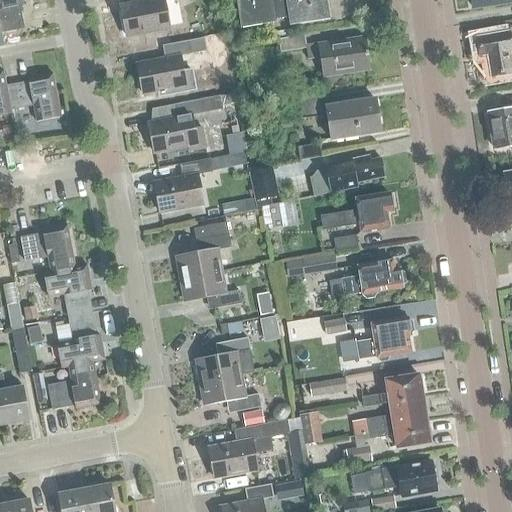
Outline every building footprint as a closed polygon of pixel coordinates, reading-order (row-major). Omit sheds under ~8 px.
[(0,0),(0,33),(22,29),(18,6),(23,5),(21,0),(0,0)] [(120,6),(126,38),(167,30),(161,0),(146,0),(147,1),(120,6)] [(236,0),(241,30),(277,24),(276,20),(288,18),(289,27),(329,20),(325,0),(236,0)] [(511,0),(470,0),(472,8),(511,1),(511,0)] [(481,37),(477,44),(479,53),(482,57),(487,57),(490,56),(490,60),(488,61),(491,78),(511,74),(511,30),(508,31),(509,32),(481,37)] [(221,36),(203,39),(206,52),(224,48),(221,36)] [(281,53),(306,49),(307,60),(320,58),(324,78),(370,71),(365,40),(319,48),(318,44),(307,46),(306,37),(279,42),(281,53)] [(164,59),(137,64),(143,96),(158,93),(159,97),(194,90),(191,72),(181,73),(178,57),(190,55),(206,52),(203,39),(188,42),(162,47),(164,59)] [(0,115),(10,114),(9,110),(5,86),(2,71),(0,70),(0,115)] [(27,82),(5,86),(9,110),(32,105),(35,121),(59,117),(51,74),(26,78),(27,82)] [(327,116),(331,141),(380,133),(375,100),(326,107),(324,95),(298,99),(301,120),(327,116)] [(218,98),(174,107),(176,118),(148,124),(154,155),(187,149),(188,151),(207,147),(203,126),(192,128),(190,116),(221,110),(218,98)] [(511,109),(488,114),(494,148),(510,146),(511,152),(511,151),(511,109)] [(298,150),(300,161),(321,157),(319,145),(298,150)] [(381,164),(380,159),(370,161),(369,156),(323,165),(325,174),(308,177),(312,195),(355,187),(354,183),(383,177),(382,172),(384,171),(382,165),(381,164)] [(154,183),(160,214),(202,206),(196,175),(211,173),(209,160),(179,165),(181,178),(154,183)] [(249,173),(255,202),(269,199),(278,197),(272,168),(249,173)] [(511,172),(506,174),(501,181),(502,190),(510,196),(511,205),(511,172)] [(357,211),(320,217),(321,218),(323,232),(359,225),(361,232),(389,228),(386,213),(391,212),(390,207),(392,206),(391,198),(389,198),(388,193),(355,199),(357,211)] [(271,205),(268,206),(272,229),(282,227),(278,204),(271,205)] [(176,257),(180,279),(220,272),(216,250),(229,247),(226,223),(193,229),(195,241),(201,240),(204,252),(176,257)] [(48,256),(51,270),(51,271),(75,266),(67,225),(43,229),(44,233),(21,237),(25,260),(48,256)] [(334,240),(336,252),(358,249),(356,236),(334,240)] [(302,261),(304,276),(337,271),(334,255),(302,261)] [(302,261),(284,263),(287,279),(304,276),(302,261)] [(359,276),(341,280),(344,296),(361,293),(366,298),(373,296),(375,292),(400,288),(400,286),(405,282),(404,273),(398,272),(397,269),(394,270),(392,261),(357,267),(359,276)] [(64,293),(68,316),(92,312),(87,288),(91,288),(86,263),(75,266),(51,271),(51,270),(44,272),(49,296),(64,293)] [(220,272),(180,279),(184,302),(213,296),(215,308),(240,303),(238,291),(224,294),(220,272)] [(6,305),(11,329),(23,326),(19,303),(6,305)] [(272,315),(270,305),(261,307),(258,310),(260,317),(272,315)] [(36,307),(23,309),(25,322),(38,320),(36,307)] [(62,367),(68,366),(68,365),(94,360),(94,361),(105,359),(100,334),(96,335),(92,312),(68,316),(72,339),(57,342),(62,367)] [(261,330),(276,327),(275,317),(259,320),(261,330)] [(373,339),(356,342),(359,360),(375,357),(381,362),(388,361),(390,356),(411,353),(408,336),(410,336),(410,332),(414,330),(412,322),(407,321),(406,318),(371,324),(373,339)] [(324,323),(326,336),(346,333),(344,320),(324,323)] [(20,373),(31,370),(23,326),(11,328),(20,373)] [(27,330),(30,345),(42,343),(39,327),(27,330)] [(196,360),(200,383),(240,376),(254,373),(247,338),(221,343),(223,355),(196,360)] [(68,365),(68,366),(71,380),(48,385),(52,408),(75,404),(76,408),(102,403),(94,361),(94,360),(68,365)] [(22,389),(6,392),(2,374),(0,374),(0,411),(3,426),(28,421),(22,389)] [(363,408),(390,403),(422,397),(418,375),(387,381),(389,393),(361,398),(363,408)] [(240,376),(200,383),(204,406),(232,400),(235,412),(260,408),(258,395),(244,397),(240,376)] [(309,385),(311,398),(346,392),(344,379),(309,385)] [(44,389),(35,391),(37,403),(46,401),(44,389)] [(365,421),(367,430),(426,420),(422,397),(390,403),(392,416),(365,421)] [(278,420),(283,419),(288,412),(288,407),(284,404),(279,405),(273,412),(274,417),(278,420)] [(244,427),(263,423),(261,411),(242,415),(244,427)] [(302,415),(307,444),(321,442),(316,412),(302,415)] [(367,430),(368,434),(368,439),(396,434),(398,448),(430,442),(426,420),(367,430)] [(209,448),(215,479),(256,471),(253,455),(272,451),(270,437),(289,434),(287,421),(233,430),(236,443),(209,448)] [(372,462),(369,447),(346,451),(348,467),(372,462)] [(436,488),(438,485),(437,477),(434,475),(432,464),(402,470),(402,468),(356,477),(359,495),(399,488),(400,498),(437,491),(436,488)] [(302,493),(300,481),(288,484),(290,495),(302,493)] [(220,507),(220,511),(263,511),(261,500),(273,497),(270,485),(245,490),(247,502),(220,507)] [(83,492),(86,511),(113,511),(108,486),(83,492)] [(57,497),(60,511),(86,511),(83,492),(57,497)] [(370,502),(371,511),(387,511),(395,511),(393,498),(370,502)] [(29,511),(28,502),(2,507),(3,511),(29,511)] [(369,511),(368,502),(342,507),(343,511),(369,511)]
